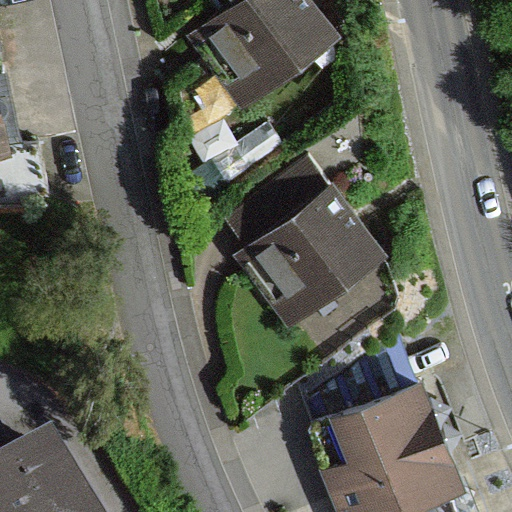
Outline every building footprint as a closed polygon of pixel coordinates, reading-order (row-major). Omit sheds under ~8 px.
[(337,25),(316,0),(239,0),(224,12),(197,34),(247,97),(337,25)] [(214,0),(224,12),(239,0),(214,0)] [(332,165),(327,170),(308,147),(224,209),(244,233),(234,249),(290,320),(390,234),(332,165)] [(488,511),(438,382),(313,430),(344,511),(488,511)] [(99,511),(52,426),(0,454),(0,511),(99,511)]
